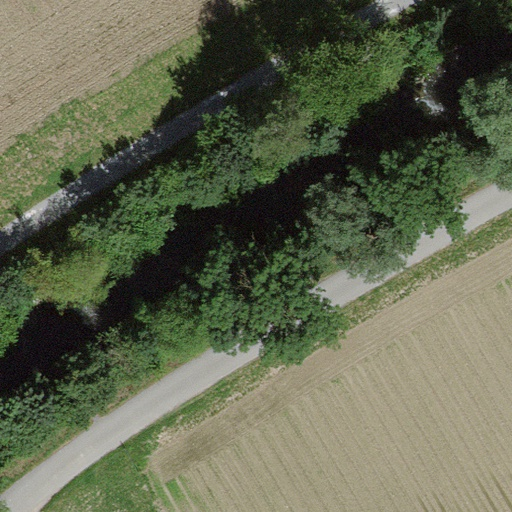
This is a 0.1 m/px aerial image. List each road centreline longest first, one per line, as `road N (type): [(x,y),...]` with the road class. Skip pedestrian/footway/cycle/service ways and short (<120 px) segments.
road 1 (track): [(0,510),(319,295),(511,195)]
road 2 (track): [(382,0),(0,244)]
